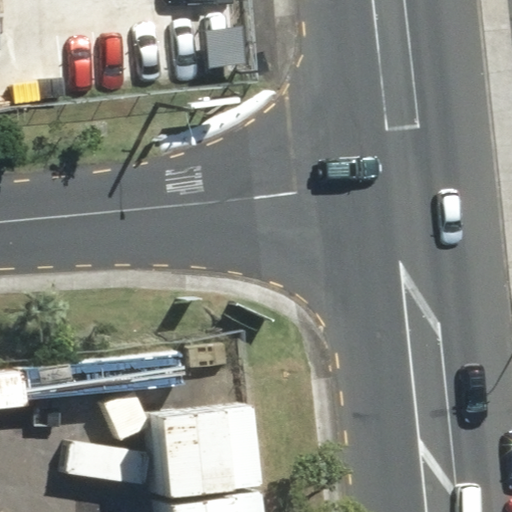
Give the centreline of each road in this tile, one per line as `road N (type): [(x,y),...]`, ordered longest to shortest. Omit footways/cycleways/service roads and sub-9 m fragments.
road 1 (secondary): [(432,511),(398,188)]
road 2 (unclassified): [(398,188),(149,212)]
road 3 (secondary): [(398,188),(378,0)]
road 4 (unclassified): [(0,226),(149,212)]
